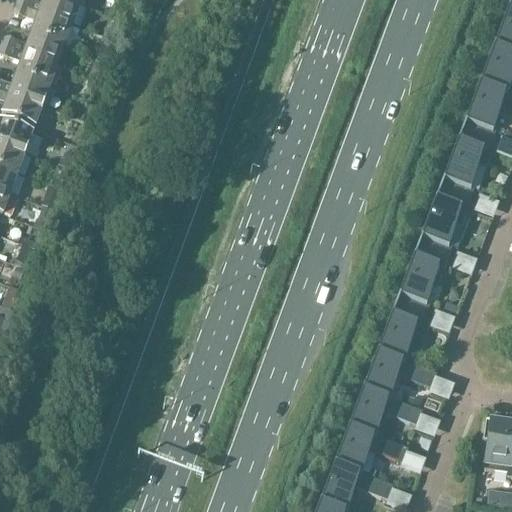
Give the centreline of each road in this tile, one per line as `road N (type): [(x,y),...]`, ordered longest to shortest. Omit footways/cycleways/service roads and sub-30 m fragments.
road 1 (primary): [(224,511),(417,0)]
road 2 (primary): [(340,0),(154,511)]
road 3 (residential): [(472,392),(461,347),(511,215)]
road 4 (residential): [(472,392),(425,511)]
